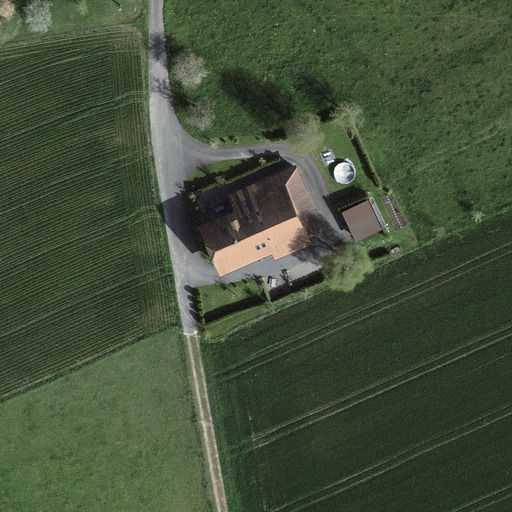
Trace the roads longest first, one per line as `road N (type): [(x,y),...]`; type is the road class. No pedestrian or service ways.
road 1 (residential): [(155,0),(159,139),(190,336)]
road 2 (track): [(190,336),(217,511)]
